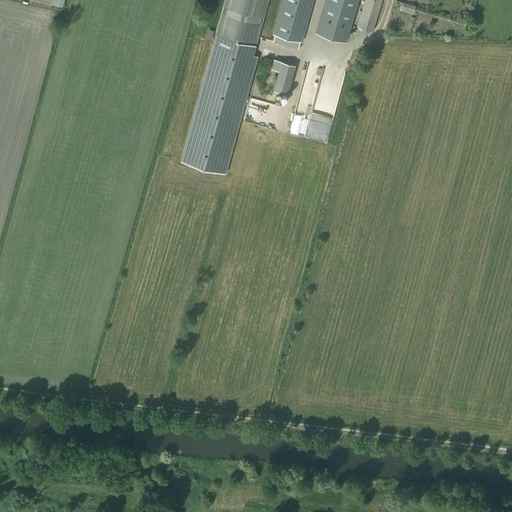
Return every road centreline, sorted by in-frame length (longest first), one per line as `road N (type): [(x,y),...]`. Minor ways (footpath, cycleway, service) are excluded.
road 1 (track): [(0,486),(173,511)]
road 2 (track): [(198,511),(251,491),(332,511)]
